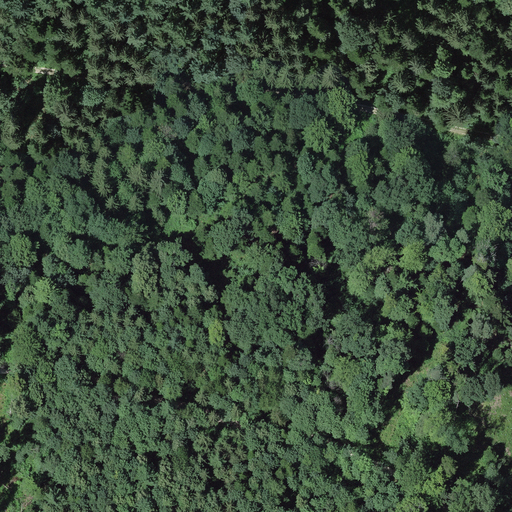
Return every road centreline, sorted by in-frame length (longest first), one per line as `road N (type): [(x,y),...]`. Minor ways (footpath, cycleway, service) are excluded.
road 1 (track): [(0,60),(288,92),(511,140)]
road 2 (track): [(0,369),(48,369),(240,427),(315,436),(448,511)]
